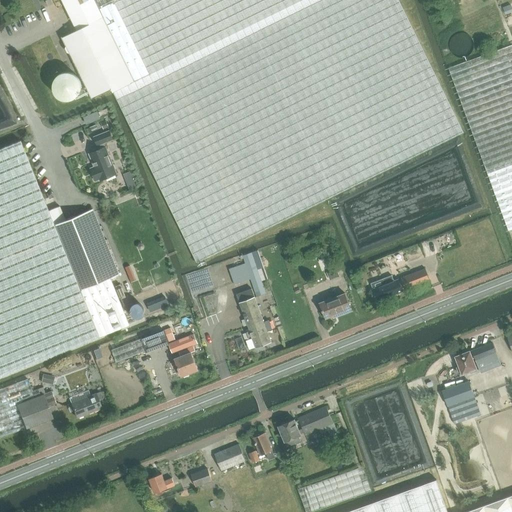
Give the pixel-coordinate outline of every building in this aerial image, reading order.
[(100,8),(95,0),(61,0),(77,30),(62,37),(66,46),(65,48),(67,53),(69,53),(70,53),(92,98),(112,88),(114,92),(149,73),(114,1),(100,8)] [(95,0),(100,8),(114,1),(149,73),(114,92),(197,262),(463,132),(399,0),(95,0)] [(502,7),(505,14),(511,11),(511,10),(510,5),(502,7)] [(511,45),(449,68),(509,230),(511,229),(511,45)] [(108,108),(100,111),(99,112),(101,117),(102,116),(110,113),(108,108)] [(102,180),(119,174),(108,147),(106,143),(115,140),(111,131),(97,137),(100,146),(100,145),(102,150),(91,154),(96,167),(93,168),(98,181),(101,179),(102,180)] [(53,224),(20,141),(0,149),(0,375),(129,324),(110,277),(119,274),(94,208),(53,224)] [(138,188),(136,182),(129,185),(131,190),(138,188)] [(258,250),(241,256),(242,259),(244,258),(245,263),(229,269),(235,285),(251,279),(253,285),(257,297),(266,293),(262,281),(268,279),(265,270),(262,260),(258,250)] [(330,280),(340,276),(337,268),(327,272),(330,280)] [(411,274),(401,278),(406,290),(429,281),(425,268),(411,274)] [(394,281),(392,275),(371,283),(374,289),(373,289),(378,301),(403,291),(398,279),(394,281)] [(267,330),(272,328),(269,321),(264,323),(252,289),(237,295),(250,331),(247,333),(249,340),(253,338),(256,347),(271,341),(267,330)] [(322,310),(323,312),(326,319),(342,312),(343,314),(352,311),(345,293),(320,303),(322,310)] [(169,305),(165,296),(148,303),(151,311),(169,305)] [(142,338),(112,349),(117,362),(146,350),(147,352),(169,344),(176,341),(171,328),(164,330),(142,338)] [(176,341),(169,344),(182,376),(198,370),(192,352),(196,351),(194,345),(198,344),(194,334),(176,341)] [(472,351),(477,362),(484,359),(488,370),(501,365),(492,343),(472,351)] [(470,351),(463,354),(461,354),(459,355),(458,356),(456,357),(460,367),(457,368),(459,374),(462,372),(463,373),(470,370),(471,373),(477,371),(470,351)] [(53,384),(54,377),(43,374),(41,382),(53,384)] [(28,379),(0,389),(0,437),(26,428),(17,404),(40,395),(38,389),(32,391),(28,379)] [(475,396),(469,381),(443,390),(448,406),(455,424),(481,414),(475,396)] [(48,406),(56,403),(51,391),(40,395),(17,404),(26,428),(52,418),(48,406)] [(98,400),(102,399),(99,392),(96,394),(95,394),(71,403),(77,418),(101,408),(98,400)] [(326,406),(299,418),(306,434),(334,423),(326,406)] [(287,447),(301,441),(299,435),(301,434),(295,419),(279,426),(285,441),(287,447)] [(256,451),(256,450),(249,453),(253,462),(259,459),(258,454),(260,453),(261,454),(266,452),(269,460),(276,457),(265,432),(254,437),(259,450),(256,451)] [(239,443),(215,454),(222,471),(246,461),(239,443)] [(306,511),(311,511),(372,491),(363,466),(298,489),(306,511)] [(208,468),(192,474),(196,486),(212,480),(208,468)] [(172,478),(165,481),(162,474),(150,478),(155,493),(168,488),(175,485),(172,478)] [(511,511),(511,495),(465,511),(448,511),(437,479),(346,511),(511,511)]
